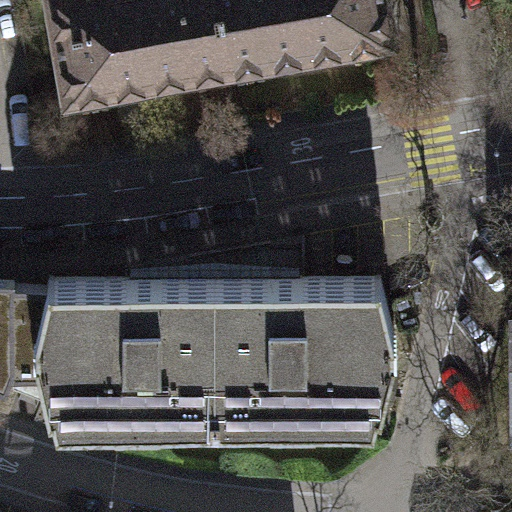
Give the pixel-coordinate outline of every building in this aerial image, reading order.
[(218,0),(50,0),(67,93),(230,64),(218,0)] [(386,0),(218,0),(230,64),(393,35),(386,0)] [(382,275),(217,276),(217,404),(271,404),(272,420),(316,419),(315,403),(382,404),(396,349),(394,327),(382,275)] [(50,276),(48,281),(0,277),(0,387),(7,391),(13,375),(42,374),(50,407),(118,404),(117,420),(161,420),(161,405),(217,404),(217,276),(141,276),(50,276)] [(511,299),(498,300),(500,432),(511,432),(511,299)]
